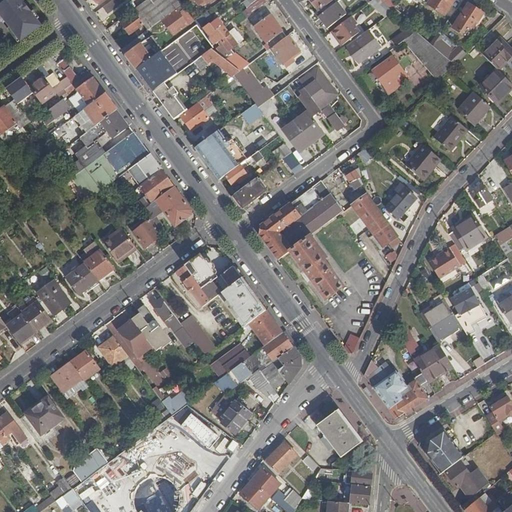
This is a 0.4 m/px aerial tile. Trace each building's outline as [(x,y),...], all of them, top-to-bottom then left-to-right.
[(21,0),(5,0),(0,4),(0,14),(19,39),(39,23),(21,0)] [(115,0),(113,0),(103,7),(108,13),(119,5),(115,0)] [(144,25),(148,30),(176,10),(183,5),(179,0),(147,0),(120,20),(122,24),(136,14),(141,22),(144,20),(142,18),(145,16),(149,21),(144,25)] [(309,0),(318,11),(332,0),(309,0)] [(380,1),(379,0),(373,0),(370,3),(369,4),(385,18),(393,12),(380,1)] [(407,25),(410,21),(396,8),(398,5),(393,0),(380,0),(380,1),(393,12),(407,25)] [(445,16),(455,0),(431,0),(428,4),(445,16)] [(183,5),(176,10),(177,11),(164,21),(174,35),(187,25),(178,13),(185,8),(183,5)] [(340,13),(334,5),(319,17),(325,25),(327,23),(331,28),(341,19),(338,15),(340,13)] [(483,15),(468,5),(452,28),(461,34),(467,26),(470,28),(475,22),(478,23),(483,15)] [(212,18),(207,12),(195,21),(200,27),(204,23),(207,21),(212,18)] [(136,14),(122,24),(126,30),(125,30),(125,32),(127,34),(129,34),(130,35),(144,25),(149,21),(145,16),(142,18),(144,20),(141,22),(136,14)] [(271,49),(287,37),(271,15),(255,27),(267,44),(271,49)] [(354,15),(334,31),(344,45),(362,32),(356,25),(360,22),(354,15)] [(212,25),(210,25),(207,28),(204,30),(211,39),(209,40),(214,46),(221,41),(229,52),(245,41),(239,32),(237,33),(235,30),(230,34),(220,22),(213,26),(212,25)] [(39,23),(19,39),(21,42),(41,26),(39,23)] [(205,35),(198,26),(186,34),(193,44),(205,35)] [(396,47),(404,41),(414,34),(410,28),(392,41),(396,47)] [(367,31),(360,37),(361,38),(347,48),(359,65),(380,49),(367,31)] [(404,41),(424,64),(440,53),(430,44),(416,32),(414,34),(404,41)] [(181,47),(178,50),(185,59),(197,50),(193,44),(186,34),(177,41),(181,47)] [(430,44),(440,53),(443,56),(446,53),(443,51),(444,50),(439,45),(443,40),(437,35),(430,44)] [(127,57),(137,70),(163,51),(152,36),(141,44),(137,39),(122,50),(127,57)] [(301,52),(289,37),(272,49),(284,64),(301,52)] [(511,48),(500,37),(483,53),(498,69),(511,55),(511,48)] [(177,41),(173,43),(178,50),(181,47),(177,41)] [(447,59),(455,66),(466,56),(459,48),(447,59)] [(213,61),(234,77),(235,76),(241,71),(227,61),(212,49),(191,65),(196,72),(210,62),(211,63),(213,61)] [(424,64),(439,82),(455,66),(447,59),(443,56),(440,53),(424,64)] [(251,64),(236,54),(227,61),(241,71),(243,70),(251,64)] [(398,83),(407,77),(393,58),(373,72),(386,90),(397,82),(398,83)] [(40,65),(37,67),(44,77),(56,93),(60,98),(62,101),(63,100),(77,90),(93,78),(88,72),(78,79),(63,60),(57,65),(67,79),(60,84),(52,73),(48,75),(40,65)] [(481,86),(498,103),(511,89),(511,83),(498,69),(481,86)] [(235,76),(256,104),(259,108),(274,97),(267,87),(262,90),(255,81),(252,83),(243,70),(241,71),(235,76)] [(311,75),(301,82),(306,89),(316,103),(321,99),(320,97),(325,93),(324,91),(311,75)] [(56,93),(44,77),(30,88),(42,104),(56,93)] [(408,79),(407,77),(398,83),(400,86),(408,79)] [(105,95),(93,78),(77,90),(79,93),(70,99),(80,113),(85,109),(105,95)] [(150,86),(154,92),(160,88),(156,82),(150,86)] [(386,90),(387,91),(398,83),(397,82),(386,90)] [(398,83),(387,91),(389,93),(400,86),(398,83)] [(21,84),(14,89),(22,100),(29,95),(21,84)] [(163,105),(174,120),(185,112),(174,97),(177,95),(178,94),(174,88),(171,90),(166,84),(160,88),(154,92),(163,105)] [(316,103),(306,89),(303,92),(304,94),(301,96),(310,108),(316,103)] [(458,110),(475,125),(491,106),(474,91),(458,110)] [(316,103),(321,110),(331,102),(325,93),(320,97),(321,99),(316,103)] [(97,126),(117,111),(105,95),(85,109),(97,126)] [(174,97),(185,112),(188,110),(177,95),(174,97)] [(30,122),(14,100),(0,110),(0,135),(16,123),(20,129),(30,122)] [(70,109),(63,100),(62,101),(60,103),(45,114),(49,120),(51,119),(53,121),(70,109)] [(209,119),(198,104),(181,117),(192,131),(209,119)] [(256,104),(251,108),(257,116),(262,112),(259,108),(256,104)] [(324,118),(332,112),(328,105),(319,112),(324,118)] [(86,147),(75,155),(81,162),(68,172),(72,178),(133,133),(117,111),(97,126),(80,138),(86,147)] [(301,153),(312,145),(310,143),(324,132),(309,112),(285,131),(301,153)] [(328,118),(337,131),(344,126),(334,113),(328,118)] [(273,115),(266,121),(277,132),(283,125),(273,115)] [(463,135),(464,136),(470,129),(453,115),(436,136),(451,148),(463,135)] [(221,129),(217,124),(206,132),(210,137),(221,129)] [(220,131),(196,149),(200,155),(204,152),(205,153),(208,151),(208,150),(219,141),(221,143),(226,139),(220,131)] [(312,145),(326,135),(324,132),(310,143),(312,145)] [(138,164),(150,155),(144,147),(133,133),(72,178),(89,201),(96,195),(105,189),(119,178),(129,171),(138,164)] [(204,160),(219,181),(240,165),(248,160),(243,153),(233,139),(228,142),(226,139),(221,143),(219,141),(208,150),(208,151),(205,153),(208,157),(204,160)] [(280,162),(284,159),(292,152),(285,142),(273,152),(280,162)] [(425,142),(407,163),(424,178),(436,164),(438,166),(443,159),(425,142)] [(253,145),(243,153),(248,160),(258,152),(253,145)] [(248,160),(240,165),(241,166),(226,177),(233,186),(240,180),(242,183),(249,177),(243,169),(255,161),(257,164),(264,158),(259,151),(258,152),(248,160)] [(284,159),(286,161),(295,155),(292,152),(284,159)] [(152,204),(174,187),(171,183),(150,155),(138,164),(144,173),(138,177),(144,185),(140,188),(152,204)] [(296,175),(304,168),(295,155),(286,161),(296,175)] [(352,192),(364,185),(358,163),(358,162),(352,166),(355,171),(347,177),(353,186),(350,188),(352,192)] [(438,166),(436,164),(424,178),(425,180),(438,166)] [(134,178),(129,171),(119,178),(122,182),(127,189),(133,184),(131,180),(134,178)] [(119,178),(105,189),(108,193),(122,182),(119,178)] [(258,178),(234,196),(244,210),(267,191),(258,178)] [(311,237),(337,218),(345,212),(322,181),(261,227),(260,235),(279,261),(292,251),(311,237)] [(472,193),(481,207),(494,199),(484,182),(475,188),(476,190),(472,193)] [(400,218),(418,196),(406,185),(388,207),(400,218)] [(175,227),(193,214),(174,187),(152,204),(146,208),(143,211),(150,220),(158,231),(161,228),(154,219),(164,212),(175,227)] [(43,200),(39,195),(27,204),(30,209),(39,203),(43,200)] [(384,247),(397,237),(367,196),(353,206),(384,247)] [(0,214),(8,226),(15,221),(11,216),(0,201),(0,214)] [(15,221),(30,209),(27,204),(11,216),(15,221)] [(476,217),(455,230),(464,244),(477,236),(481,242),(489,237),(476,217)] [(145,249),(162,236),(158,231),(150,220),(133,233),(145,249)] [(129,254),(136,249),(123,231),(104,245),(116,261),(128,252),(129,254)] [(495,237),(500,244),(506,241),(510,238),(506,231),(495,237)] [(481,242),(477,236),(464,244),(468,250),(481,242)] [(84,251),(95,243),(91,237),(80,245),(84,251)] [(326,258),(311,237),(292,251),(327,300),(344,288),(324,260),(326,258)] [(500,244),(508,257),(510,261),(511,260),(511,250),(506,241),(500,244)] [(432,262),(441,277),(466,261),(455,242),(440,252),(443,256),(439,258),(432,262)] [(85,264),(98,282),(115,269),(95,243),(84,251),(86,254),(80,258),(85,264)] [(388,263),(395,259),(389,246),(382,250),(388,263)] [(200,254),(184,266),(201,289),(210,282),(211,283),(215,280),(217,278),(200,254)] [(77,297),(98,282),(85,264),(65,279),(77,297)] [(184,266),(177,271),(203,307),(210,302),(210,301),(201,289),(184,266)] [(236,271),(233,267),(217,278),(215,280),(224,292),(242,278),(236,271)] [(482,274),(475,277),(481,291),(488,288),(482,274)] [(248,287),(242,278),(224,292),(219,295),(225,304),(228,302),(234,310),(254,295),(248,287)] [(37,294),(54,316),(70,304),(54,282),(37,294)] [(210,282),(201,289),(210,301),(219,295),(211,283),(210,282)] [(459,314),(480,303),(471,286),(450,297),(459,314)] [(255,296),(254,295),(234,310),(239,317),(236,320),(242,329),(249,324),(266,311),(261,304),(255,296)] [(511,295),(499,303),(511,324),(511,295)] [(163,321),(172,315),(161,299),(155,303),(153,300),(150,302),(163,321)] [(444,300),(420,315),(437,342),(461,327),(448,306),(444,300)] [(23,315),(36,333),(52,321),(37,301),(21,313),(23,315)] [(230,312),(234,310),(228,302),(225,304),(230,312)] [(154,319),(144,306),(137,311),(140,314),(147,324),(154,319)] [(185,310),(176,317),(180,324),(191,316),(185,310)] [(239,317),(234,310),(230,312),(236,320),(239,317)] [(276,324),(266,311),(249,324),(265,346),(268,344),(283,333),(280,330),(276,324)] [(140,314),(132,320),(153,349),(155,351),(161,348),(162,349),(171,342),(154,319),(147,324),(140,314)] [(11,333),(20,345),(36,333),(23,315),(7,327),(11,333)] [(191,316),(180,324),(192,340),(204,332),(192,315),(191,316)] [(132,320),(117,331),(139,360),(153,349),(132,320)] [(404,323),(395,329),(411,353),(418,347),(411,338),(413,337),(404,323)] [(192,340),(205,357),(216,348),(204,332),(192,340)] [(476,332),(469,337),(484,362),(492,358),(476,332)] [(289,341),(283,333),(268,344),(265,346),(262,348),(264,351),(262,353),(264,356),(263,358),(258,351),(249,358),(232,371),(226,376),(229,379),(234,375),(240,384),(248,377),(257,390),(274,405),(279,397),(268,382),(267,382),(260,372),(258,369),(262,366),(268,356),(273,363),(278,359),(293,348),(289,341)] [(354,354),(361,339),(352,335),(345,349),(348,354),(354,354)] [(127,356),(114,337),(99,348),(112,367),(127,356)] [(452,364),(440,344),(415,360),(418,364),(423,372),(428,380),(437,374),(433,369),(442,364),(445,369),(452,364)] [(224,361),(232,371),(249,358),(242,348),(224,361)] [(298,354),(293,348),(278,359),(283,366),(278,370),(288,384),(300,367),(301,357),(298,354)] [(86,352),(71,363),(83,379),(84,381),(99,370),(86,352)] [(283,366),(278,359),(273,363),(278,370),(283,366)] [(371,359),(365,373),(397,417),(429,397),(421,384),(428,380),(423,372),(404,383),(400,377),(398,379),(393,372),(386,377),(379,368),(378,368),(371,359)] [(83,379),(71,363),(52,377),(64,393),(83,379)] [(442,364),(433,369),(437,374),(445,369),(442,364)] [(260,372),(268,382),(273,378),(266,368),(260,372)] [(167,410),(172,415),(181,409),(187,404),(189,402),(192,400),(185,391),(173,400),(170,397),(162,403),(167,410)] [(492,405),(495,410),(488,415),(498,431),(506,426),(498,414),(506,409),(509,412),(511,413),(511,399),(509,395),(492,405)] [(44,396),(37,401),(39,405),(47,399),(44,396)] [(47,399),(39,405),(56,427),(64,422),(47,399)] [(39,405),(37,401),(26,409),(29,413),(39,405)] [(221,424),(235,434),(252,415),(235,402),(229,409),(223,404),(218,410),(224,415),(222,417),(225,419),(221,424)] [(26,415),(20,420),(40,447),(58,434),(54,429),(56,427),(39,405),(29,413),(35,422),(33,424),(26,415)] [(328,447),(332,444),(340,454),(361,439),(337,406),(316,422),(324,433),(320,436),(328,447)] [(167,410),(147,425),(151,431),(165,420),(170,417),(172,415),(167,410)] [(7,413),(0,418),(0,426),(6,436),(11,432),(15,439),(13,441),(16,445),(26,438),(7,413)] [(35,422),(29,413),(26,415),(33,424),(35,422)] [(13,445),(6,436),(5,436),(0,428),(0,448),(2,447),(5,450),(13,445)] [(433,439),(431,452),(445,470),(466,454),(447,429),(433,439)] [(298,451),(286,439),(266,459),(278,471),(298,451)] [(235,452),(241,443),(236,440),(230,448),(235,452)] [(108,463),(97,449),(81,461),(92,475),(105,465),(108,463)] [(302,457),(311,466),(316,462),(307,452),(302,457)] [(126,457),(77,487),(90,508),(109,496),(100,481),(129,462),(126,457)] [(92,475),(81,461),(75,465),(86,480),(92,475)] [(458,486),(461,483),(472,496),(477,492),(483,487),(492,479),(481,466),(471,475),(460,461),(446,472),(458,486)] [(264,466),(241,491),(257,505),(280,481),(264,466)] [(347,468),(346,481),(352,482),(371,484),(372,471),(347,468)] [(136,511),(176,511),(179,507),(180,500),(179,492),(175,486),(170,481),(163,478),(156,477),(148,478),(142,482),(137,487),(134,493),(133,500),(134,507),(136,511)] [(51,493),(56,501),(72,490),(63,479),(57,484),(60,487),(51,493)] [(369,501),(371,484),(352,482),(346,481),(344,500),(350,501),(350,500),(369,501)] [(314,490),(308,486),(303,495),(302,496),(310,497),(314,490)] [(294,487),(284,497),(295,509),(302,496),(303,495),(294,487)] [(56,501),(55,502),(63,511),(71,511),(82,504),(72,490),(56,501)] [(472,496),(463,504),(469,511),(493,511),(487,504),(477,492),(472,496)] [(36,509),(38,511),(41,511),(55,502),(52,497),(36,509)] [(349,511),(351,501),(350,501),(344,500),(327,499),(326,511),(349,511)] [(494,499),(487,504),(493,511),(502,511),(504,511),(494,499)]
